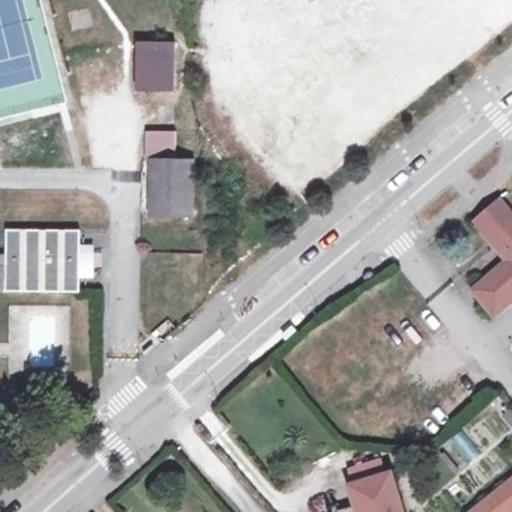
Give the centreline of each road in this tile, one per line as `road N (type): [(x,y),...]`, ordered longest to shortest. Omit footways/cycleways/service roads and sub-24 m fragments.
road 1 (tertiary): [(381,220),(43,511)]
road 2 (residential): [(381,220),(511,379)]
road 3 (tertiary): [(511,110),(381,220)]
